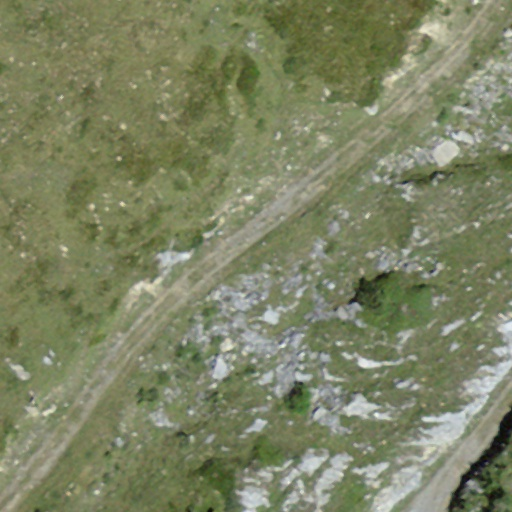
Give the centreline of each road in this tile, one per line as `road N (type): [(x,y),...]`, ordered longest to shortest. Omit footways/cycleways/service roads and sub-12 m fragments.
road 1 (track): [(499,0),(394,123),(176,293),(2,511)]
road 2 (track): [(422,511),(511,393)]
